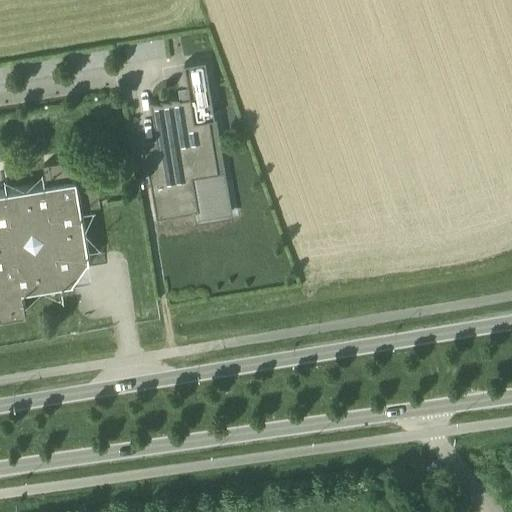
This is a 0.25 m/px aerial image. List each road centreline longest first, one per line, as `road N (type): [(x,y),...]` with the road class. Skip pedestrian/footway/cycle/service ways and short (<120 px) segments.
road 1 (tertiary): [(511,323),(0,406)]
road 2 (tertiary): [(0,472),(418,410)]
road 3 (residential): [(487,511),(418,410)]
